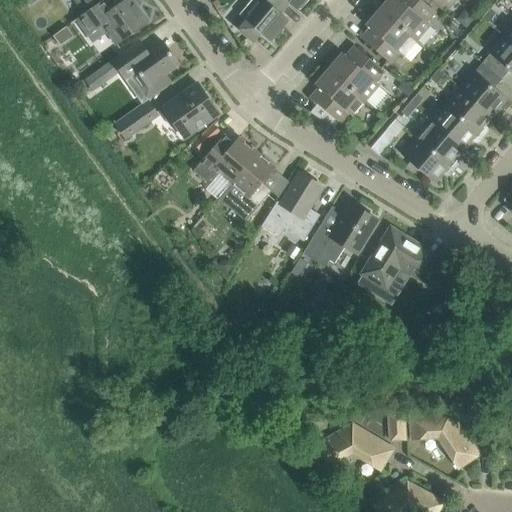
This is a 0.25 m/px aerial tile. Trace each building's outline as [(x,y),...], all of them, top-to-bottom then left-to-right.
[(74,0),(80,9),(92,0),(74,0)] [(103,0),(74,21),(87,37),(90,39),(95,40),(99,39),(108,33),(116,45),(148,22),(132,0),(126,0),(110,12),(103,2),(104,1),(103,0)] [(252,0),(247,5),(239,15),(231,24),(238,30),(254,43),(262,34),(270,42),(272,40),(274,42),(284,29),(283,28),(288,21),(281,15),(290,5),(290,4),(285,0),(252,0)] [(285,0),(290,4),(290,5),(297,11),(297,10),(298,9),(300,11),(309,0),(285,0)] [(388,0),(380,10),(416,41),(430,25),(427,22),(435,12),(420,0),(388,0)] [(366,26),(370,29),(361,39),(391,64),(399,54),(403,57),(416,41),(380,10),(366,26)] [(457,21),(466,28),(474,17),(465,10),(457,21)] [(488,24),(495,15),(489,10),(481,19),(488,24)] [(457,41),(465,31),(454,22),(446,31),(457,41)] [(511,43),(505,37),(482,63),(502,80),(509,71),(511,73),(511,43)] [(133,46),(112,61),(125,80),(130,76),(147,100),(171,83),(165,75),(179,65),(162,42),(147,53),(146,53),(138,42),(133,46)] [(343,54),(329,70),(366,101),(380,85),(376,82),(384,72),(354,46),(346,57),(343,54)] [(482,63),(460,89),(492,116),(499,107),(502,109),(508,108),(511,104),(511,103),(494,88),(502,80),(482,63)] [(315,86),(319,89),(310,99),(340,124),(348,114),(353,117),(366,101),(329,70),(315,86)] [(436,85),(444,75),(438,70),(430,79),(436,85)] [(93,92),(100,87),(91,75),(84,80),(93,92)] [(398,88),(407,97),(413,91),(403,83),(398,88)] [(176,99),(160,111),(159,111),(172,129),(176,126),(185,139),(219,114),(199,86),(178,102),(176,99)] [(460,89),(446,106),(483,138),(487,133),(487,127),(484,125),(492,116),(460,89)] [(416,94),(409,103),(415,108),(423,100),(416,94)] [(148,102),(116,125),(126,138),(157,115),(148,102)] [(415,108),(409,103),(401,113),(407,118),(415,108)] [(446,106),(432,122),(463,149),(471,140),(473,142),(480,142),(483,138),(446,106)] [(432,122),(417,139),(455,171),(458,167),(458,160),(455,158),(463,149),(432,122)] [(195,141),(207,151),(220,137),(209,126),(195,141)] [(387,130),(371,149),(380,157),(396,137),(387,130)] [(224,135),(198,166),(193,171),(206,182),(213,182),(220,174),(231,183),(257,153),(238,137),(233,143),(224,135)] [(417,139),(416,141),(403,156),(434,183),(442,174),(445,176),(451,175),(455,171),(417,139)] [(275,168),(257,153),(231,183),(221,195),(249,218),(268,196),(259,188),(275,168)] [(277,203),(261,228),(278,239),(287,225),(306,237),(320,215),(310,209),(323,188),(299,173),(280,205),(277,203)] [(511,190),(503,201),(511,207),(511,190)] [(321,224),(303,254),(310,258),(325,267),(334,253),(337,254),(343,244),(357,254),(377,221),(350,205),(333,232),(321,224)] [(381,295),(399,266),(421,279),(435,257),(391,230),(359,281),(381,295)] [(293,244),(291,248),(286,254),(292,259),(297,253),(300,249),(293,244)] [(300,258),(292,271),(299,275),(307,262),(300,258)] [(253,298),(253,313),(268,313),(268,298),(253,298)] [(434,299),(434,314),(449,313),(448,299),(434,299)] [(451,412),(410,414),(411,440),(438,438),(459,469),(480,455),(451,412)] [(389,422),(390,441),(406,440),(405,421),(404,416),(388,417),(389,422)] [(381,471),(394,449),(352,424),(316,445),(329,467),(352,454),(381,471)] [(407,482),(372,504),(376,511),(438,511),(444,502),(407,482)]
